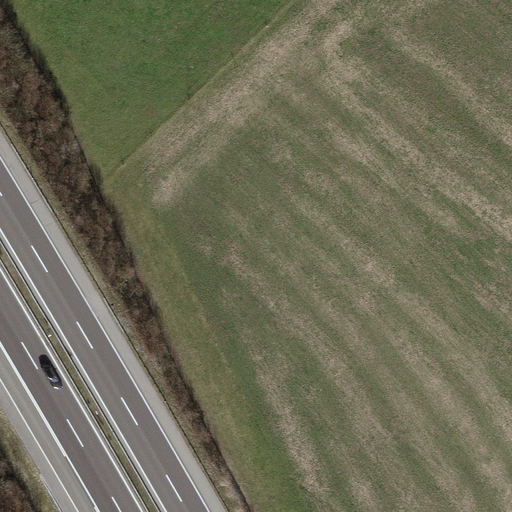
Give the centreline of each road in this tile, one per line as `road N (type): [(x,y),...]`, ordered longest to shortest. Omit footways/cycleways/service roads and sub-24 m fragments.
road 1 (motorway): [(188,511),(0,191)]
road 2 (motorway): [(28,354),(119,511)]
